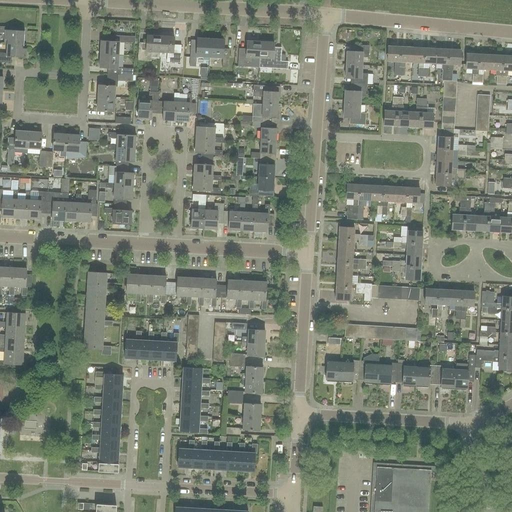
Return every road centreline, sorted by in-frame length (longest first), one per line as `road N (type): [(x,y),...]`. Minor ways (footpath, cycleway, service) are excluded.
road 1 (residential): [(294,494),(0,478)]
road 2 (residential): [(313,169),(424,175),(426,139),(316,133)]
road 3 (residential): [(326,16),(89,0)]
road 4 (residential): [(511,244),(433,240),(431,279),(511,283)]
road 5 (residential): [(511,31),(326,16)]
road 6 (residential): [(85,75),(20,72),(17,118),(83,122)]
road 7 (residential): [(467,426),(298,414)]
road 8 (residential): [(298,414),(307,254)]
road 9 (residential): [(307,254),(148,242)]
road 10 (residential): [(148,242),(0,234)]
